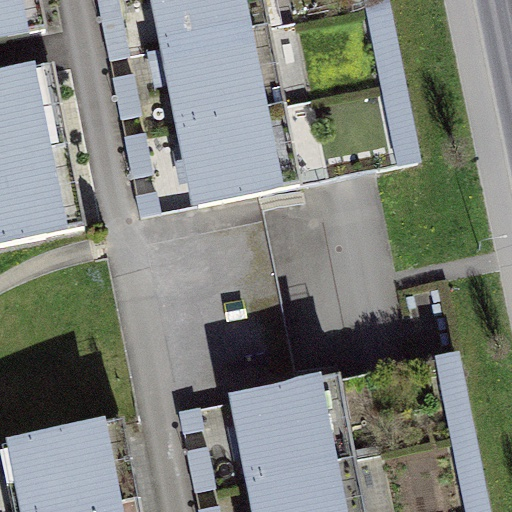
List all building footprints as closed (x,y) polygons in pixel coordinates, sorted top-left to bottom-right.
[(45,0),(0,0),(0,39),(52,30),(45,0)] [(264,0),(136,0),(153,87),(276,63),(264,0)] [(276,63),(153,87),(179,217),(302,193),(276,63)] [(64,72),(0,84),(0,243),(94,225),(64,72)] [(339,383),(227,405),(247,511),(364,511),(365,511),(339,383)] [(140,511),(124,425),(0,449),(0,462),(9,511),(140,511)]
